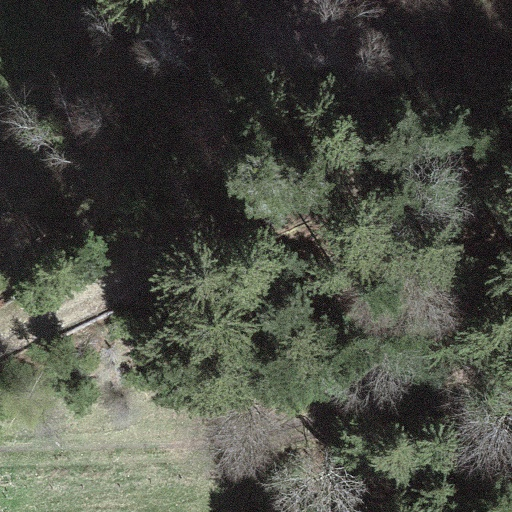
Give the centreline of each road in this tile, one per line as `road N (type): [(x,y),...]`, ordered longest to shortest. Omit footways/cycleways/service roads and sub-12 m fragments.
road 1 (track): [(511,200),(396,193),(226,229),(0,342)]
road 2 (track): [(511,426),(458,411),(164,451),(0,462)]
